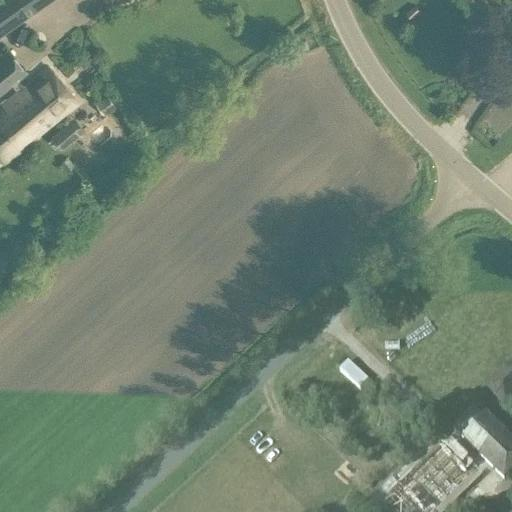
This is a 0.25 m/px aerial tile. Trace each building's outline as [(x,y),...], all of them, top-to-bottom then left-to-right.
[(0,0),(0,29),(41,0),(0,0)] [(416,4),(406,12),(411,19),(420,11),(416,4)] [(24,75),(6,53),(0,57),(0,94),(0,95),(24,75)] [(13,95),(42,131),(78,102),(48,66),(13,95)] [(42,131),(13,95),(0,105),(0,157),(4,163),(42,131)] [(70,121),(51,137),(61,149),(80,133),(70,121)] [(68,171),(75,164),(68,157),(61,163),(68,171)] [(486,387),(507,408),(511,403),(511,362),(486,387)] [(504,481),(511,473),(511,449),(511,448),(511,446),(511,438),(479,405),(453,431),(504,481)] [(435,511),(470,477),(439,447),(380,508),(384,511),(435,511)]
